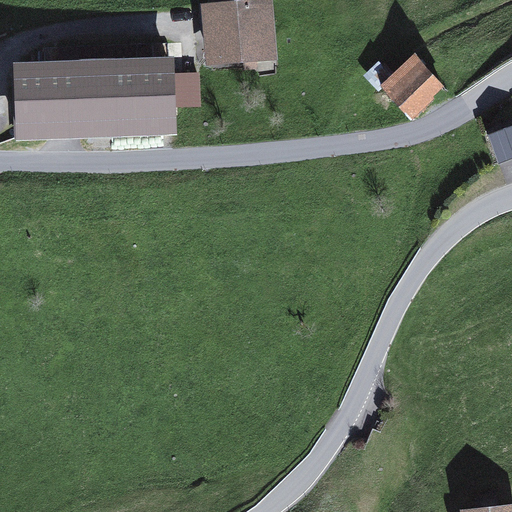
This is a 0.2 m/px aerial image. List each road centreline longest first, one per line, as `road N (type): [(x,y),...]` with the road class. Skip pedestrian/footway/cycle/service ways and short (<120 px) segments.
road 1 (unclassified): [(511,86),(382,143),(131,168),(0,164)]
road 2 (unclassified): [(273,511),(290,502),(351,406),(425,261),(456,229),(511,203)]
